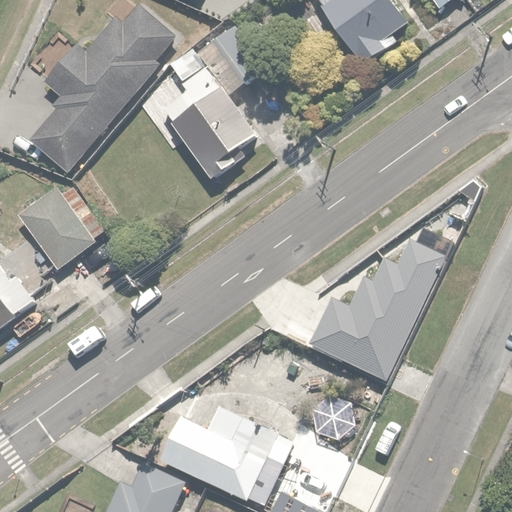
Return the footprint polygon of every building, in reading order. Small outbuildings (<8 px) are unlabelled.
[(401,0),(322,0),(364,67),(395,48),(389,39),(416,22),(401,0)] [(432,0),(439,8),(450,0),(432,0)] [(171,64),(189,91),(166,107),(216,180),(254,154),(248,144),(265,133),(236,91),(268,69),(239,26),(200,53),(196,47),(171,64)] [(74,179),(63,186),(22,215),(57,267),(110,231),(74,179)] [(464,234),(436,223),(425,248),(453,260),(464,234)] [(12,278),(0,261),(0,333),(42,304),(20,272),(12,278)] [(412,315),(337,285),(315,342),(389,371),(412,315)] [(335,394),(317,409),(320,430),(340,437),(357,425),(357,404),(335,394)] [(183,416),(163,458),(267,508),(280,481),(296,489),(304,473),(289,466),(298,445),(224,410),(215,431),(183,416)] [(180,511),(191,487),(193,484),(146,463),(135,488),(126,484),(113,511),(180,511)] [(327,511),(329,509),(287,489),(277,511),(327,511)] [(260,511),(238,502),(233,511),(260,511)]
